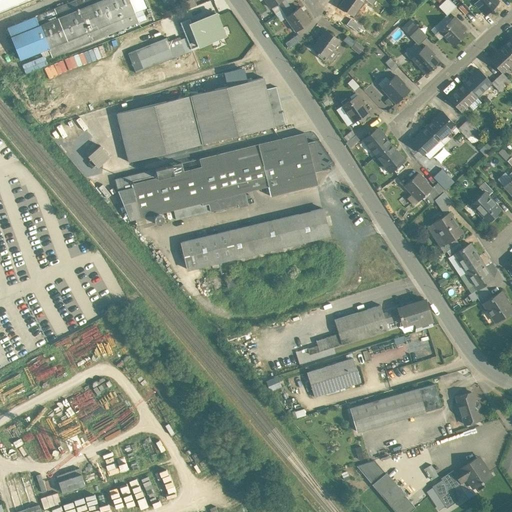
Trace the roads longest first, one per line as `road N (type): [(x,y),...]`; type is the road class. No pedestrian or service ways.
road 1 (residential): [(242,0),(467,342),(511,382)]
road 2 (residential): [(511,15),(401,125)]
